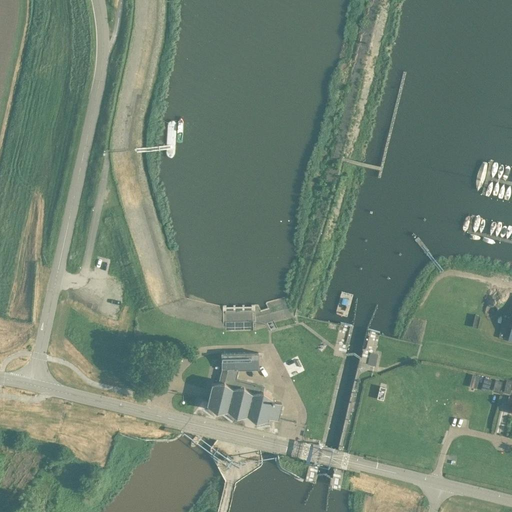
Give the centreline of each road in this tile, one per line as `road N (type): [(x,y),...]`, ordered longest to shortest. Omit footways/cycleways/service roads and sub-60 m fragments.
road 1 (tertiary): [(436,485),(31,384)]
road 2 (tertiary): [(31,384),(99,77),(96,0)]
road 3 (unclassified): [(511,443),(450,428),(436,485)]
